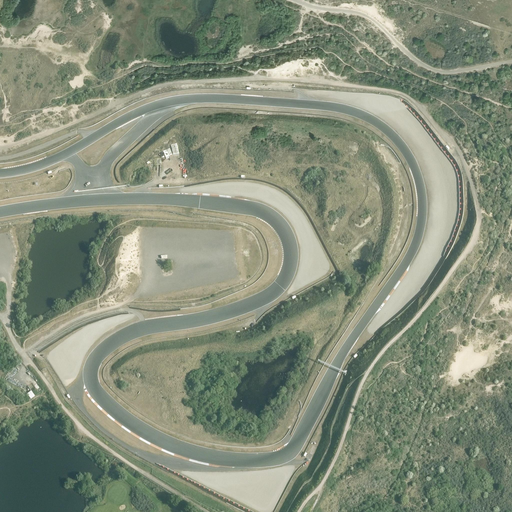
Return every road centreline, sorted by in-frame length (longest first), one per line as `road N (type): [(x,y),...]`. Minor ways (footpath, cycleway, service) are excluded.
road 1 (track): [(367,371),(473,237),(479,215),(453,143),(413,101),(387,90),(279,79),(192,81),(125,99)]
road 2 (unknown): [(268,0),(342,28),(391,66),(511,108)]
road 3 (unknown): [(94,136),(167,103),(103,166)]
road 4 (track): [(23,353),(67,412),(121,458)]
road 5 (track): [(125,99),(0,147)]
road 6 (track): [(23,353),(83,315),(137,294)]
